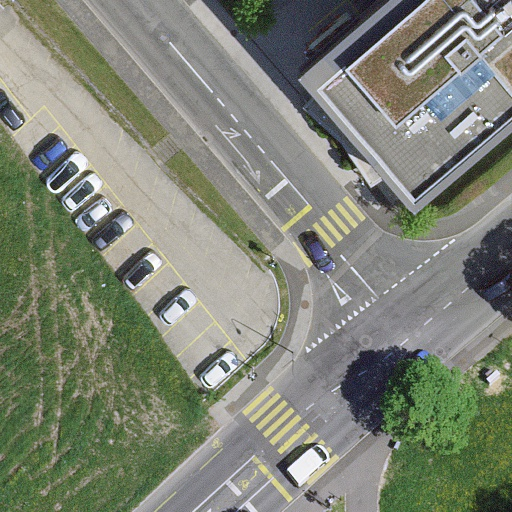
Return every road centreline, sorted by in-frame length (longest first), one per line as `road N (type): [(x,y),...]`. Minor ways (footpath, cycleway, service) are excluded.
road 1 (secondary): [(413,334),(138,0)]
road 2 (secondary): [(212,511),(289,435),(413,334)]
road 3 (secondary): [(413,334),(511,250)]
